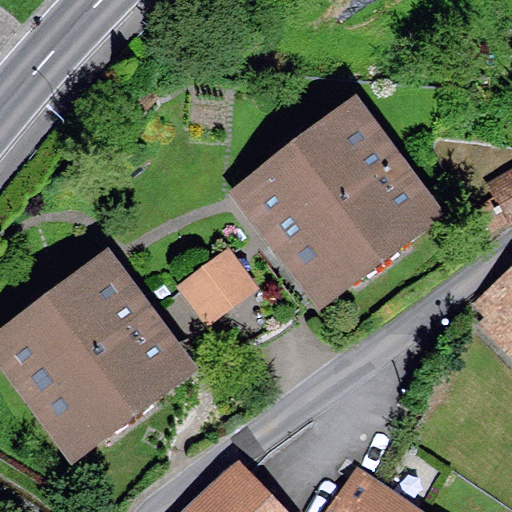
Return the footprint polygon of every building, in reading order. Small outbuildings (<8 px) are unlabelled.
[(275,154),(287,170),(249,198),(321,295),(360,266),(352,255),(378,235),(386,246),(425,217),(353,121),(316,149),(304,133),(275,154)] [(510,218),(511,221),(511,175),(491,186),(499,199),(481,210),(492,228),(510,218)] [(235,245),(180,279),(208,323),(263,289),(235,245)] [(1,351),(73,448),(112,419),(104,408),(130,388),(138,399),(177,370),(106,274),(68,302),(56,286),(27,307),(39,323),(1,351)] [(486,328),(511,356),(511,282),(488,305),(498,317),(486,328)] [(259,511),(229,478),(191,511),(259,511)] [(398,511),(351,479),(329,511),(398,511)]
